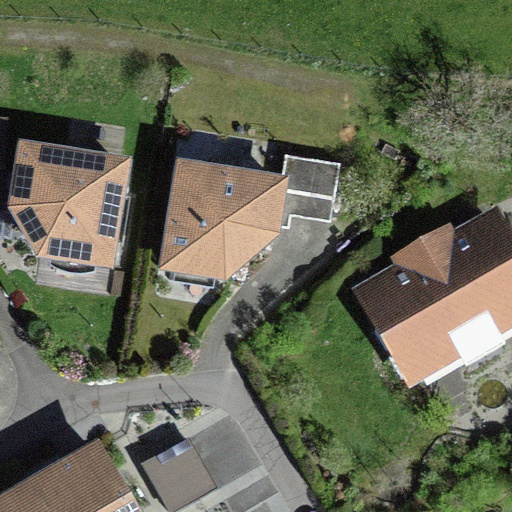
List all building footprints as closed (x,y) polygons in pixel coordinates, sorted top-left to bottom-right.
[(0,169),(6,170),(9,116),(0,115),(0,169)] [(133,152),(19,135),(9,200),(36,253),(51,255),(48,275),(94,281),(97,261),(113,263),(133,152)] [(291,195),(182,179),(164,289),(226,300),(285,251),(291,195)] [(511,243),(500,223),(355,305),(409,401),(511,342),(511,243)] [(0,511),(84,511),(131,485),(98,431),(0,488),(0,511)] [(157,488),(205,462),(190,434),(142,460),(157,488)] [(205,462),(157,488),(170,511),(172,511),(219,486),(205,462)] [(146,511),(131,485),(84,511),(146,511)]
